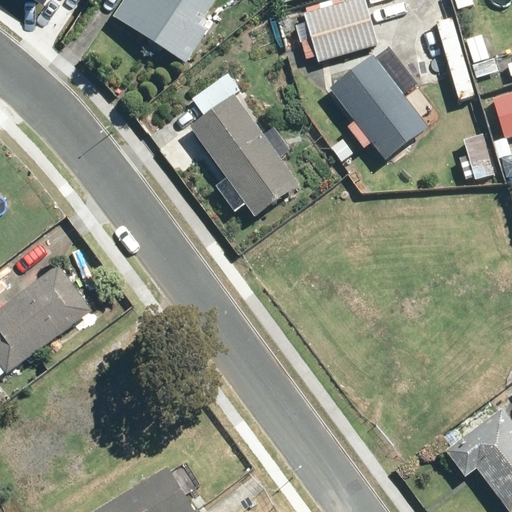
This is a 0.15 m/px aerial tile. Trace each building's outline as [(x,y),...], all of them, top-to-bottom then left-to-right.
[(196,33),(216,0),(154,0),(152,3),(147,0),(122,0),(109,21),(183,71),(205,39),(196,33)] [(303,19),(317,68),(375,51),(362,3),(303,19)] [(370,65),(328,95),(379,165),(422,134),(370,65)] [(511,96),(492,103),(504,141),(511,138),(511,96)] [(187,133),(250,221),(293,191),(229,102),(187,133)] [(440,275),(406,227),(358,261),(318,205),(271,238),(343,343),(440,275)] [(0,309),(0,375),(4,381),(89,318),(54,271),(0,309)] [(433,420),(493,376),(506,394),(511,389),(511,350),(496,330),(464,353),(457,344),(480,327),(449,285),(373,340),(433,420)] [(131,446),(68,364),(26,394),(57,435),(18,465),(50,507),(131,446)] [(511,511),(511,432),(499,415),(454,449),(443,457),(462,483),(473,475),(501,511),(511,511)] [(102,511),(188,511),(163,473),(102,511)]
